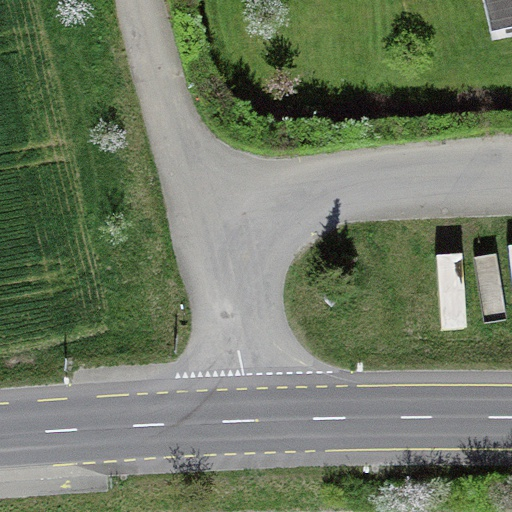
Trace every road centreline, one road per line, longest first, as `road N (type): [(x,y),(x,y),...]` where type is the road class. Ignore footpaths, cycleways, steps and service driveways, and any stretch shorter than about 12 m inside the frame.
road 1 (unclassified): [(218,248),(272,212),(329,192),(511,175)]
road 2 (residential): [(133,0),(168,127),(218,248)]
road 3 (secondary): [(252,420),(511,417)]
road 4 (secondary): [(0,435),(252,420)]
road 5 (residential): [(218,248),(252,420)]
